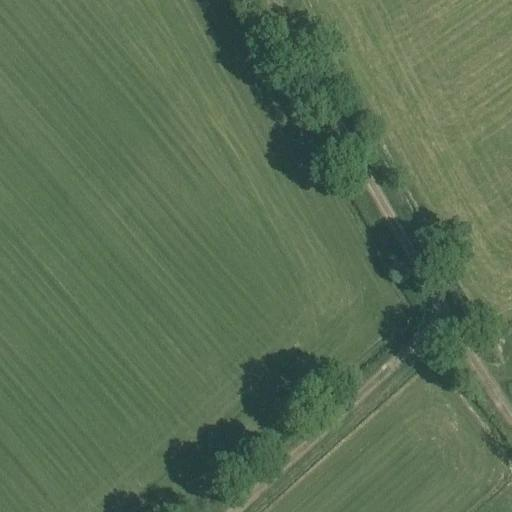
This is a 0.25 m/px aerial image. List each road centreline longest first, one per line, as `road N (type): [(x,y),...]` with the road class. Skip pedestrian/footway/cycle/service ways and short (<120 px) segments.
road 1 (track): [(269,0),(443,322)]
road 2 (track): [(443,322),(231,511)]
road 3 (track): [(443,322),(511,421)]
